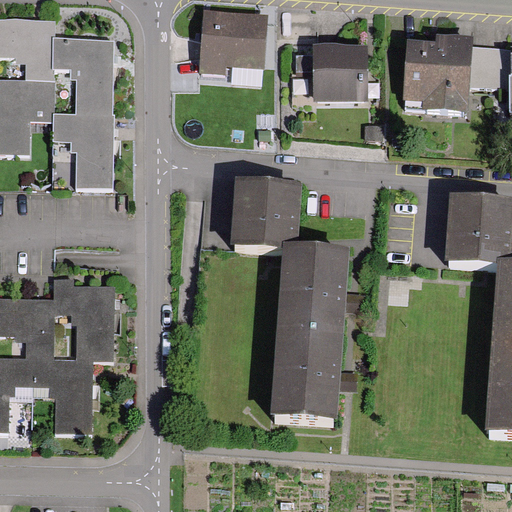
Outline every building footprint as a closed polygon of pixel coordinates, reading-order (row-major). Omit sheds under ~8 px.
[(207,10),(203,68),(227,69),(228,59),(265,61),(268,13),(207,10)] [(51,24),(0,23),(0,60),(22,60),(22,83),(0,82),(0,160),(31,160),(31,123),(53,123),(53,144),(74,144),(74,192),(115,192),(115,133),(115,61),(115,43),(51,43),(51,33),(51,24)] [(411,44),(407,101),(468,105),(469,84),(472,47),(472,37),(436,35),(435,45),(411,44)] [(313,40),(315,92),(368,91),(367,39),(313,40)] [(469,84),(508,84),(508,47),(472,47),(469,84)] [(231,250),(296,255),(301,194),(236,189),(231,250)] [(500,265),(511,265),(511,204),(453,200),(448,261),(500,265)] [(288,257),(276,420),(336,424),(339,384),(345,308),(348,261),(288,257)] [(511,272),(502,272),(490,435),(511,436),(511,272)] [(110,362),(110,309),(110,289),(52,288),(52,302),(41,302),(0,301),(0,338),(24,339),(24,361),(0,360),(0,436),(6,436),(6,390),(53,390),(53,438),(88,438),(89,379),(89,362),(110,362)]
